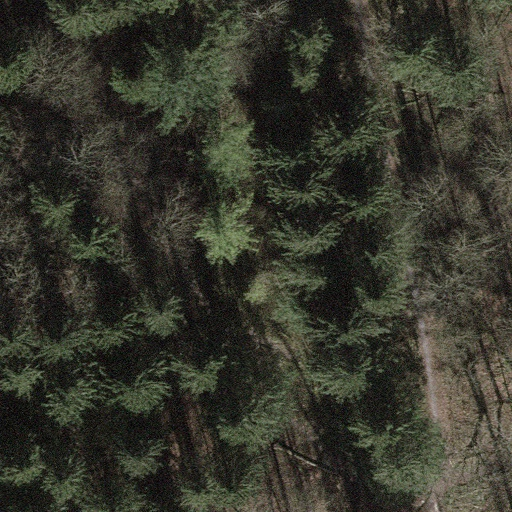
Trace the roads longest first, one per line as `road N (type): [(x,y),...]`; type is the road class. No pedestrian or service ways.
road 1 (track): [(400,511),(254,382),(44,0)]
road 2 (track): [(445,511),(362,0)]
